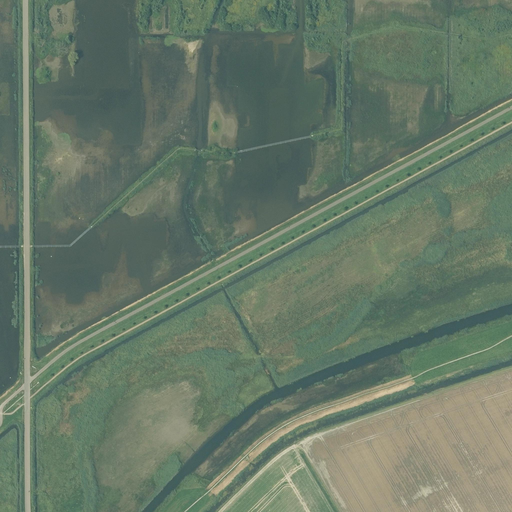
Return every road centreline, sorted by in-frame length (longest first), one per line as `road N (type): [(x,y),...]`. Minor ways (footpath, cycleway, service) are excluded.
road 1 (unknown): [(0,413),(10,414),(82,355),(511,121)]
road 2 (unclassified): [(27,511),(25,0)]
